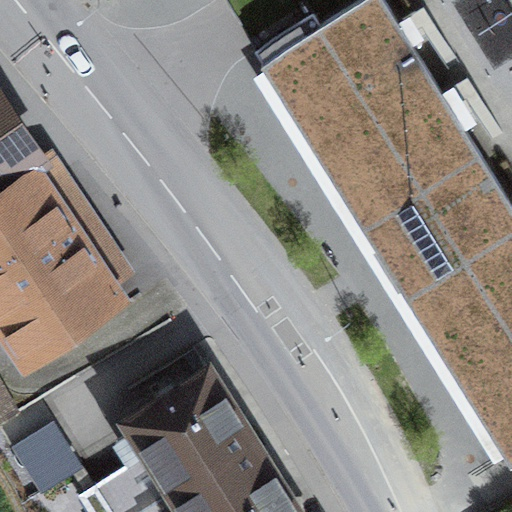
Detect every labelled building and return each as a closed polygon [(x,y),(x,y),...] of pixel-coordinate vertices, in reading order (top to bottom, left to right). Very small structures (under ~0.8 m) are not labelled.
[(511,159),(414,0),(280,0),(268,8),(511,406),(511,159)] [(0,181),(34,158),(45,151),(0,85),(0,181)] [(123,287),(34,158),(0,181),(0,339),(15,361),(123,287)] [(147,449),(172,489),(253,438),(208,367),(128,418),(147,449)] [(57,419),(16,440),(39,485),(80,464),(57,419)] [(299,511),(253,438),(172,489),(139,511),(299,511)] [(147,449),(80,494),(91,511),(139,511),(172,489),(147,449)]
